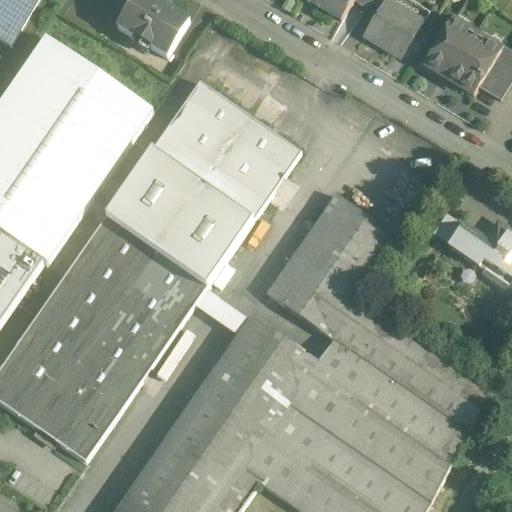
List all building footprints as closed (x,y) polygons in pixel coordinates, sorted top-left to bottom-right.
[(40,0),(0,0),(0,43),(11,50),(40,0)] [(143,47),(165,11),(147,0),(136,0),(118,31),(143,47)] [(322,0),(301,0),(317,10),(322,0)] [(322,0),(317,10),(342,25),(356,0),(322,0)] [(374,0),(366,12),(376,20),(386,2),(387,3),(388,0),(374,0)] [(387,3),(386,2),(376,20),(364,39),(402,62),(422,28),(400,15),(402,12),(387,3)] [(165,11),(143,47),(167,61),(189,26),(165,11)] [(501,54),(453,25),(425,69),(474,99),(479,90),(501,54)] [(151,116),(45,43),(0,107),(0,237),(45,268),(151,116)] [(511,85),(511,54),(503,49),(501,54),(479,90),(501,104),(511,85)] [(301,157),(200,86),(107,221),(208,291),(301,157)] [(336,199),(267,298),(333,344),(361,304),(402,245),(336,199)] [(208,291),(107,221),(20,345),(122,415),(208,291)] [(511,238),(499,230),(489,245),(463,227),(448,250),(486,276),(490,269),(511,283),(511,238)] [(0,237),(0,331),(45,268),(0,237)] [(230,266),(216,286),(224,292),(239,272),(230,266)] [(493,396),(361,304),(333,344),(469,438),(493,396)] [(251,321),(118,511),(218,511),(319,368),(318,368),(251,321)] [(428,511),(469,438),(333,344),(334,345),(318,368),(319,368),(218,511),(243,511),(261,488),(295,511),(428,511)] [(20,345),(0,373),(0,407),(86,467),(122,416),(20,345)]
